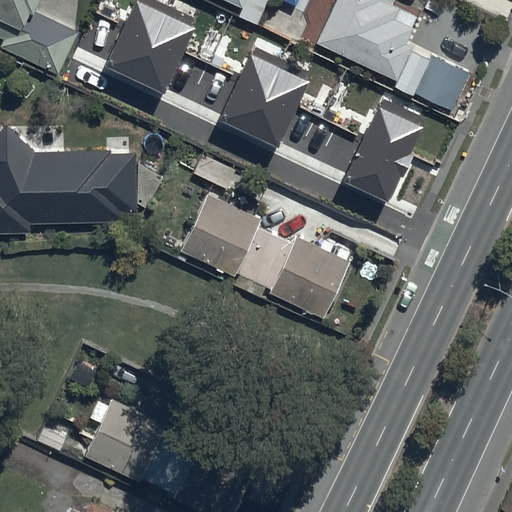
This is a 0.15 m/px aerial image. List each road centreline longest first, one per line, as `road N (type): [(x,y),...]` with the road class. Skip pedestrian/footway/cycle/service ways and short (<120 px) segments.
road 1 (secondary): [(341,511),(511,144)]
road 2 (secondary): [(511,333),(428,511)]
